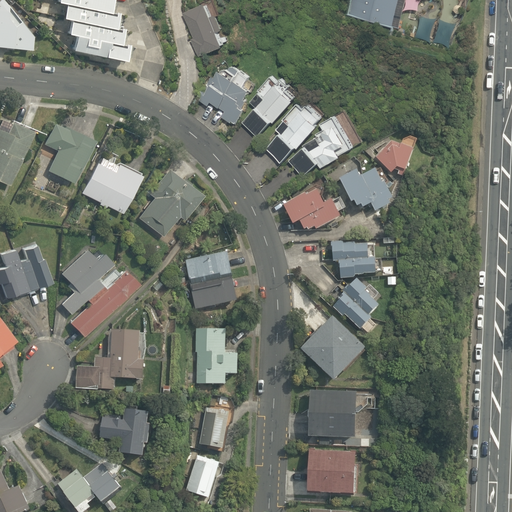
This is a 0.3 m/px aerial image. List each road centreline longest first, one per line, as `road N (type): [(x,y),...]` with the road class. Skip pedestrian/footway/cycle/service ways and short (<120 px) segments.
road 1 (secondary): [(491,511),(511,10)]
road 2 (residential): [(169,120),(211,150),(266,239),(277,299),(269,511)]
road 3 (residential): [(0,78),(88,84),(136,97),(169,120)]
road 4 (residential): [(169,120),(187,64),(178,0)]
